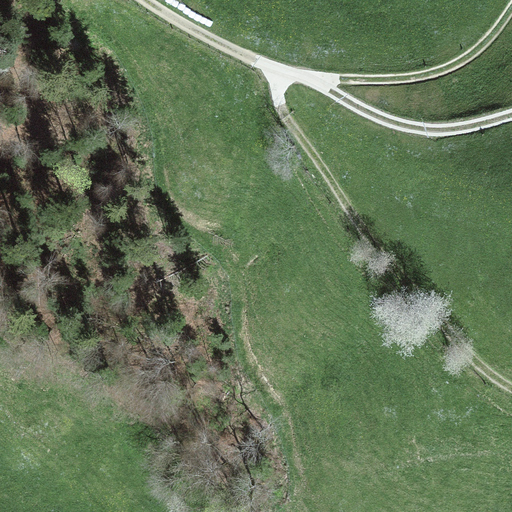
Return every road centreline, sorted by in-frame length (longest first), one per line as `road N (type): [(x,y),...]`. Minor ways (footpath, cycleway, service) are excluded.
road 1 (track): [(511,18),(460,63),(400,78),(281,71),(278,96),(377,250),(462,350),(511,391)]
road 2 (track): [(511,111),(438,127),(391,121),(192,29),(149,0)]
